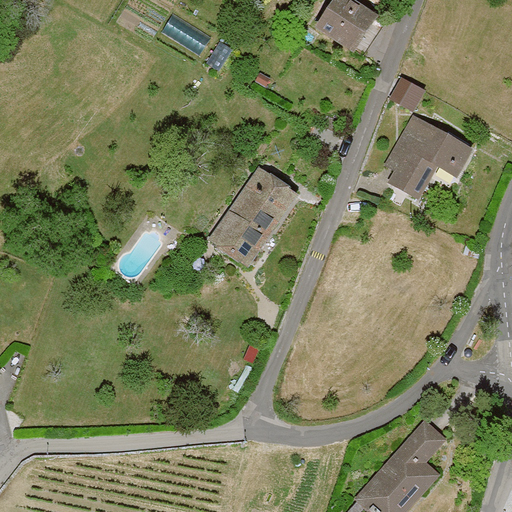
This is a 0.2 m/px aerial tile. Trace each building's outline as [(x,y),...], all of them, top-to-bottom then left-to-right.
[(377,16),(352,0),(332,0),(315,27),(354,52),(377,16)] [(414,108),(423,90),(402,80),(393,99),(414,108)] [(473,149),(411,114),(383,164),(395,171),(388,183),(418,200),(437,167),(457,178),(473,149)] [(298,195),(259,168),(209,239),(248,267),(298,195)] [(454,440),(431,419),(361,497),(377,511),(414,511),(447,477),(432,464),(454,440)]
